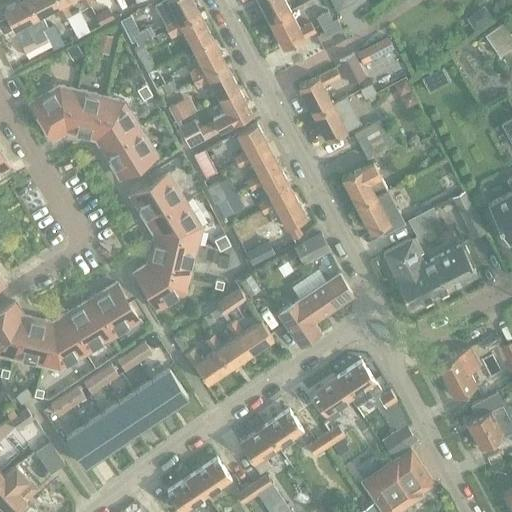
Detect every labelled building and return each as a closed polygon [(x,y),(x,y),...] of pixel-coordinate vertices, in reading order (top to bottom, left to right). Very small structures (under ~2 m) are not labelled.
[(47,26),(41,14),(36,16),(27,0),(19,0),(2,9),(6,16),(12,28),(32,18),(38,31),(47,26)] [(27,0),(36,16),(41,14),(55,6),(61,18),(70,14),(64,2),(59,4),(57,0),(27,0)] [(163,22),(167,30),(200,13),(192,0),(167,0),(176,15),(163,22)] [(258,0),(268,20),(290,10),(284,0),(258,0)] [(109,7),(95,14),(101,24),(115,17),(109,7)] [(298,28),(290,10),(268,20),(282,47),(314,31),(310,22),(298,28)] [(325,31),(318,35),(325,47),(347,36),(338,18),(333,21),(328,10),(317,16),(325,31)] [(183,30),(193,48),(213,38),(200,13),(167,30),(171,37),(183,30)] [(473,15),(468,18),(475,30),(484,23),(479,16),(473,15)] [(12,28),(6,16),(0,19),(0,26),(3,33),(12,28)] [(486,36),(500,56),(511,48),(511,35),(504,24),(486,36)] [(147,26),(133,33),(136,39),(138,43),(139,44),(153,36),(147,26)] [(57,28),(47,34),(53,45),(63,39),(57,28)] [(356,43),(362,55),(387,43),(381,31),(356,43)] [(99,33),(96,46),(110,49),(112,35),(99,33)] [(45,34),(35,39),(23,46),(28,57),(51,45),(45,34)] [(190,72),(194,80),(226,63),(213,38),(193,48),(202,65),(190,72)] [(143,42),(135,47),(147,71),(156,66),(143,42)] [(77,44),(69,49),(75,58),(83,53),(77,44)] [(366,74),(355,52),(339,60),(351,82),(366,74)] [(210,80),(219,98),(239,87),(226,63),(194,80),(197,87),(210,80)] [(299,85),(313,112),(333,102),(324,85),(341,76),(336,66),(299,85)] [(173,77),(159,84),(165,93),(178,86),(173,77)] [(406,78),(395,84),(398,90),(404,92),(412,89),(406,78)] [(372,82),(361,88),(366,97),(377,92),(372,82)] [(138,89),(144,99),(152,94),(146,84),(138,89)] [(96,139),(120,176),(157,154),(124,100),(59,85),(32,102),(55,139),(67,132),(96,139)] [(219,98),(225,110),(212,116),(220,131),(253,113),(239,87),(219,98)] [(189,95),(169,105),(176,120),(197,109),(189,95)] [(342,120),(333,102),(313,112),(328,140),(364,121),(359,111),(342,120)] [(161,113),(153,118),(156,123),(162,124),(166,122),(161,113)] [(212,116),(198,124),(205,138),(220,131),(212,116)] [(179,126),(190,146),(205,138),(198,124),(194,118),(179,126)] [(511,118),(503,124),(511,140),(511,118)] [(355,132),(361,144),(386,132),(380,120),(355,132)] [(239,166),(252,160),(249,156),(269,145),(257,122),(237,132),(247,151),(235,158),(239,166)] [(361,144),(367,157),(392,145),(386,132),(361,144)] [(252,190),(264,183),(262,179),(281,169),(269,145),(249,156),(252,160),(259,175),(247,181),(252,190)] [(217,171),(205,148),(194,154),(206,177),(217,171)] [(0,285),(4,283),(0,276),(0,172),(10,167),(0,151),(0,285)] [(342,177),(345,184),(356,205),(387,189),(373,161),(342,177)] [(264,213),(276,206),(273,201),(293,191),(281,169),(262,179),(264,183),(271,198),(259,204),(264,213)] [(136,271),(149,292),(158,308),(186,291),(202,226),(169,173),(132,196),(154,234),(148,263),(136,271)] [(511,191),(488,204),(508,242),(511,239),(511,176),(511,177),(511,178),(511,191)] [(217,203),(226,198),(227,197),(219,181),(208,187),(217,203)] [(388,190),(387,189),(356,205),(370,232),(372,232),(378,245),(405,231),(398,217),(390,221),(377,196),(388,190)] [(306,216),(293,191),(273,201),(276,206),(293,239),(302,234),(295,222),(306,216)] [(217,203),(224,217),(233,212),(226,198),(217,203)] [(474,238),(486,232),(473,207),(462,213),(474,238)] [(432,210),(411,221),(418,235),(440,223),(432,210)] [(275,229),(243,245),(252,263),(274,252),(269,241),(279,236),(275,229)] [(220,250),(231,245),(225,234),(215,239),(220,250)] [(303,263),(330,249),(322,234),(295,248),(303,263)] [(410,310),(440,295),(424,263),(412,238),(384,252),(396,278),(395,279),(410,310)] [(424,263),(440,295),(478,276),(462,244),(424,263)] [(226,268),(229,257),(220,255),(218,266),(226,268)] [(308,292),(279,313),(300,343),(320,330),(313,320),(323,313),(352,293),(338,272),(308,292)] [(225,281),(217,279),(215,287),(223,289),(225,281)] [(139,320),(129,304),(116,283),(52,321),(24,314),(16,302),(0,312),(0,354),(60,368),(139,320)] [(220,306),(224,312),(246,297),(240,288),(218,303),(220,306)] [(224,312),(220,306),(210,312),(214,318),(224,312)] [(227,324),(235,336),(238,333),(251,352),(274,337),(261,318),(243,331),(235,319),(227,324)] [(174,336),(183,349),(188,346),(179,332),(174,336)] [(205,339),(212,351),(216,348),(229,367),(251,352),(238,333),(235,336),(221,345),(214,333),(205,339)] [(511,366),(511,339),(502,344),(511,366)] [(132,350),(139,360),(153,351),(146,341),(132,350)] [(470,372),(480,366),(470,346),(436,363),(453,396),(476,385),(470,372)] [(207,381),(229,367),(216,348),(212,351),(201,358),(194,347),(185,353),(194,366),(196,364),(207,381)] [(125,369),(139,360),(132,350),(118,359),(125,369)] [(361,360),(337,377),(350,397),(355,405),(380,388),(375,380),(361,360)] [(98,372),(106,383),(119,374),(112,363),(98,372)] [(2,368),(1,376),(8,378),(10,370),(2,368)] [(152,381),(169,407),(187,395),(170,369),(152,381)] [(92,392),(106,383),(98,372),(85,381),(92,392)] [(337,377),(312,394),(330,421),(341,413),(336,406),(350,397),(337,377)] [(136,392),(153,418),(169,407),(152,381),(136,392)] [(65,395),(72,405),(85,396),(78,386),(65,395)] [(26,388),(16,395),(22,404),(32,396),(26,388)] [(44,389),(37,388),(35,395),(43,397),(44,389)] [(391,389),(380,396),(387,406),(398,399),(391,389)] [(478,416),(467,421),(481,447),(511,430),(511,420),(496,390),(471,403),(478,416)] [(119,403),(136,429),(153,418),(136,392),(119,403)] [(59,414),(72,405),(65,395),(52,404),(59,414)] [(102,414),(119,440),(136,429),(119,403),(102,414)] [(18,415),(12,420),(19,429),(34,418),(27,409),(21,413),(18,415)] [(264,425),(278,446),(303,429),(289,409),(264,425)] [(85,425),(102,451),(119,440),(102,414),(85,425)] [(404,423),(382,438),(393,454),(415,439),(404,423)] [(339,424),(322,434),(329,445),(346,434),(339,424)] [(85,463),(102,451),(85,425),(68,437),(85,463)] [(239,442),(253,462),(259,472),(271,464),(265,454),(278,446),(264,425),(239,442)] [(316,454),(329,445),(322,434),(309,443),(316,454)] [(343,439),(334,444),(342,458),(352,452),(343,439)] [(51,472),(64,463),(49,442),(36,452),(51,472)] [(397,457),(362,480),(382,509),(384,511),(393,511),(394,511),(422,493),(421,492),(434,484),(411,448),(398,457),(397,457)] [(192,474),(206,495),(231,478),(217,457),(192,474)] [(4,474),(0,477),(0,503),(8,511),(12,511),(38,488),(29,479),(16,464),(4,475),(4,474)] [(266,470),(249,481),(257,493),(258,493),(271,511),(285,511),(291,508),(266,470)] [(181,511),(184,510),(185,511),(192,511),(197,509),(193,503),(206,495),(192,474),(167,490),(181,511)] [(243,503),(257,493),(249,481),(235,491),(243,503)] [(511,509),(511,488),(503,493),(511,509)] [(379,511),(373,503),(360,511),(379,511)]
